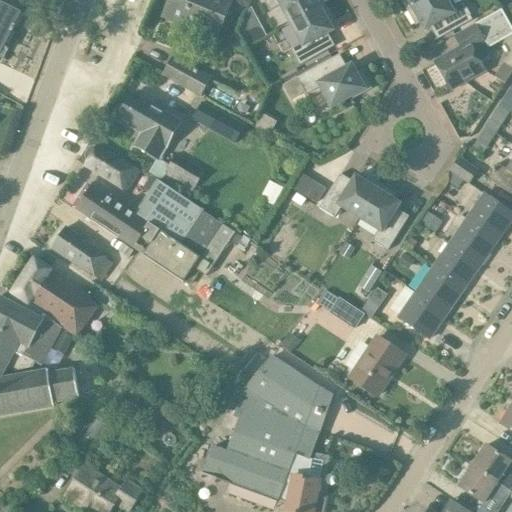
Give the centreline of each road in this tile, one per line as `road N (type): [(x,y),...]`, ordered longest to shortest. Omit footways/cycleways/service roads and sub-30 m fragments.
road 1 (residential): [(0,219),(83,0)]
road 2 (residential): [(379,511),(511,324)]
road 3 (residential): [(411,103),(400,107),(383,139),(416,161),(433,134),(433,116)]
